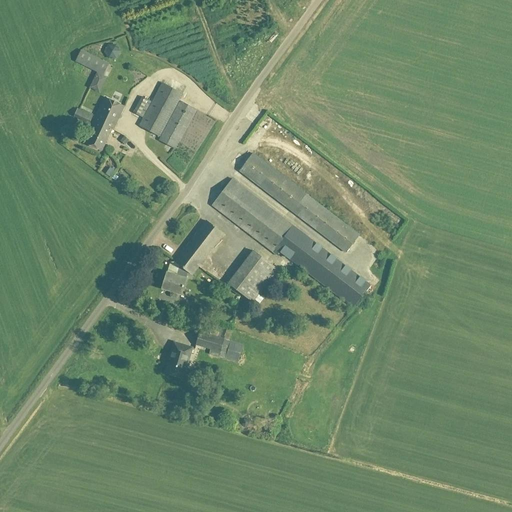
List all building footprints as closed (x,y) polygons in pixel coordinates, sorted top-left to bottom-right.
[(255,56),(266,52),(261,40),(250,45),(255,56)] [(109,64),(81,50),(75,62),(103,76),(109,64)] [(140,127),(159,137),(182,94),(163,84),(140,127)] [(151,102),(142,97),(133,113),(142,118),(151,102)] [(104,122),(105,120),(108,121),(106,127),(111,130),(113,131),(124,107),(104,98),(95,118),(104,122)] [(160,142),(174,149),(195,110),(181,102),(160,142)] [(104,122),(95,118),(94,120),(96,121),(86,143),(102,150),(111,130),(106,127),(108,121),(105,120),(104,122)] [(252,154),(239,171),(346,253),(359,236),(252,154)] [(213,205),(278,256),(281,253),(287,257),(352,308),(369,287),(232,180),(213,205)] [(161,289),(171,292),(170,295),(171,297),(176,299),(179,298),(180,294),(181,295),(186,279),(188,272),(192,275),(223,235),(206,221),(174,262),(179,266),(176,276),(166,273),(161,289)] [(353,257),(364,266),(374,256),(363,246),(353,257)] [(227,283),(252,303),(278,270),(253,250),(227,283)] [(229,341),(200,332),(196,346),(210,350),(209,354),(224,359),(229,341)] [(174,343),(169,359),(170,359),(165,373),(182,378),(185,367),(186,367),(192,348),(174,343)]
